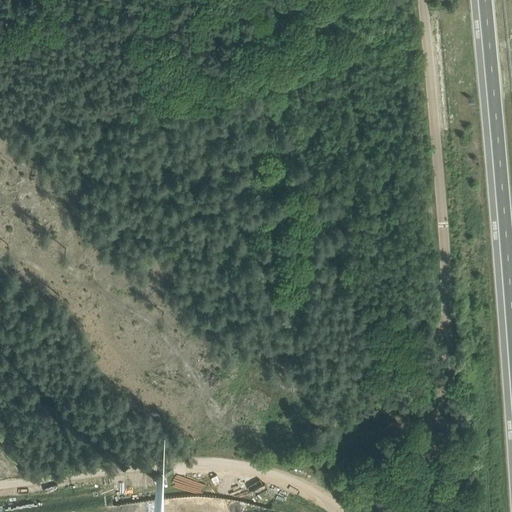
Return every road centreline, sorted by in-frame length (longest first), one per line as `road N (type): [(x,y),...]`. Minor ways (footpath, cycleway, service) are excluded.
road 1 (unclassified): [(436,511),(446,335),(422,0)]
road 2 (trunk): [(485,0),(511,315)]
